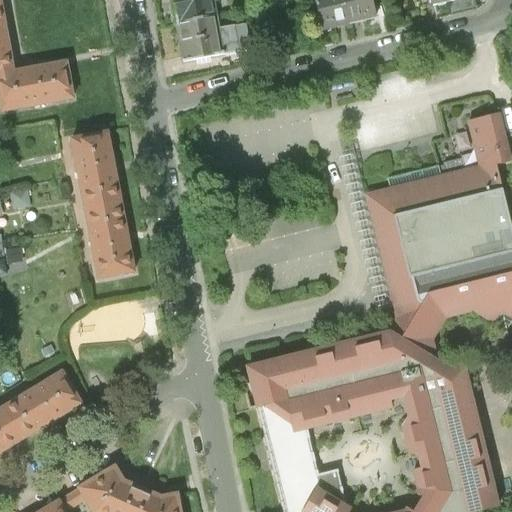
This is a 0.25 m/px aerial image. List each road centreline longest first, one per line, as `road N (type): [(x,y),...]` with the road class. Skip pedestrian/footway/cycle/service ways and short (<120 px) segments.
road 1 (residential): [(511,19),(149,101)]
road 2 (residential): [(201,378),(149,101)]
road 3 (residential): [(0,501),(201,378)]
road 4 (residential): [(227,511),(201,378)]
